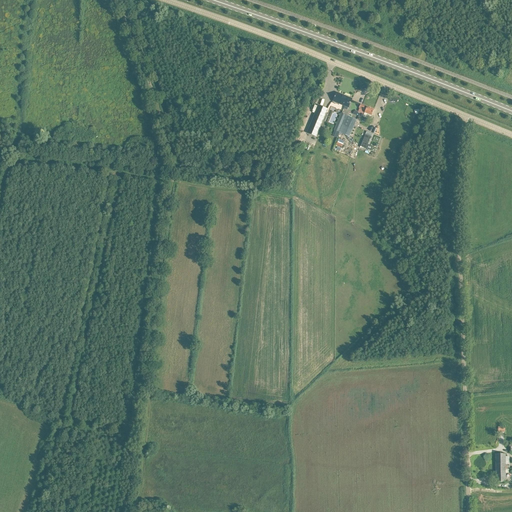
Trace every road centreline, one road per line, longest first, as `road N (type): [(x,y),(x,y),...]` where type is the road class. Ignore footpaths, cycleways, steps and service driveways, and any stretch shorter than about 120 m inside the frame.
road 1 (unclassified): [(468,511),(456,232),(462,114)]
road 2 (secondary): [(511,111),(211,0)]
road 3 (unclassified): [(462,114),(166,0)]
road 4 (track): [(122,0),(168,177)]
